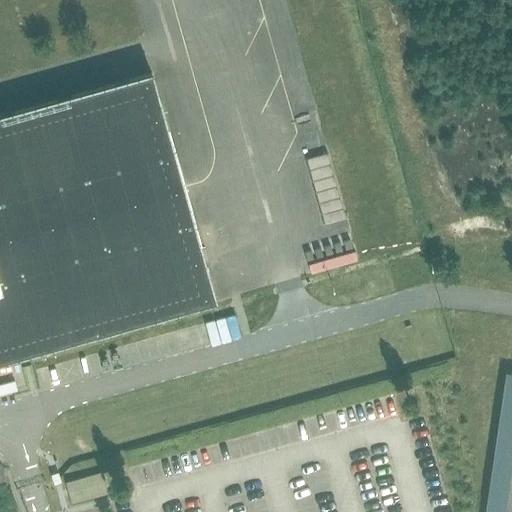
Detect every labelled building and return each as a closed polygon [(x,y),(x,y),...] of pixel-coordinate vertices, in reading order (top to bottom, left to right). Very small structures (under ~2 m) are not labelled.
[(0,361),(31,353),(216,301),(152,73),(0,115),(0,361)] [(309,170),(330,164),(327,153),(306,159),(309,170)] [(330,164),(309,170),(312,181),(334,175),(330,164)] [(316,192),(337,186),(334,175),(312,181),(316,192)] [(319,203),(340,197),(337,186),(316,192),(319,203)] [(322,214),(343,208),(340,197),(319,203),(322,214)] [(343,208),(322,214),(325,225),(346,219),(343,208)] [(0,384),(0,394),(17,390),(15,381),(0,384)] [(511,437),(498,435),(486,511),(505,511),(511,465),(511,437)]
